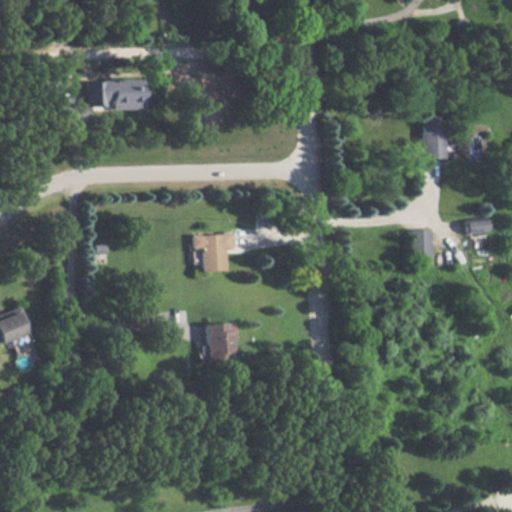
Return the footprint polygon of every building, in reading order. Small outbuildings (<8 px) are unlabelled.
[(83,104),(106,104),(106,108),(142,108),(141,78),(83,79),(83,104)] [(442,157),(440,114),(417,115),(418,158),(442,157)] [(464,233),(486,230),(485,216),(462,219),(464,233)] [(428,228),(407,229),(408,257),(429,256),(428,228)] [(229,248),(229,231),(187,233),(188,248),(197,247),(198,270),(223,269),(222,249),(229,248)] [(92,253),(104,253),(104,244),(92,243),(92,253)] [(0,340),(26,331),(16,305),(0,310),(0,340)] [(231,322),(203,323),(204,360),(232,359),(231,322)]
